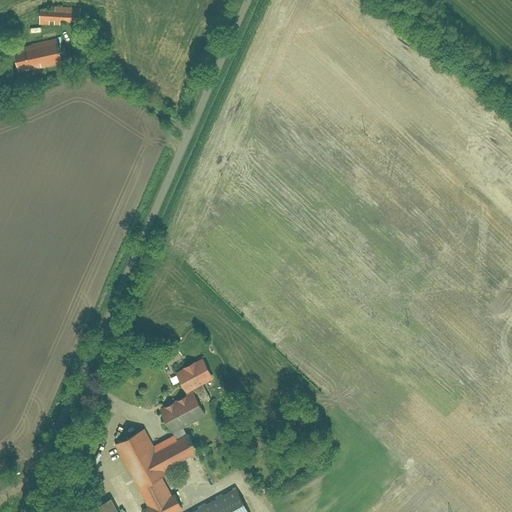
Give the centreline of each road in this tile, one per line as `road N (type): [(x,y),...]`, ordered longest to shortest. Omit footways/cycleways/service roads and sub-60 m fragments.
road 1 (unclassified): [(32,511),(245,0)]
road 2 (track): [(187,135),(76,57)]
